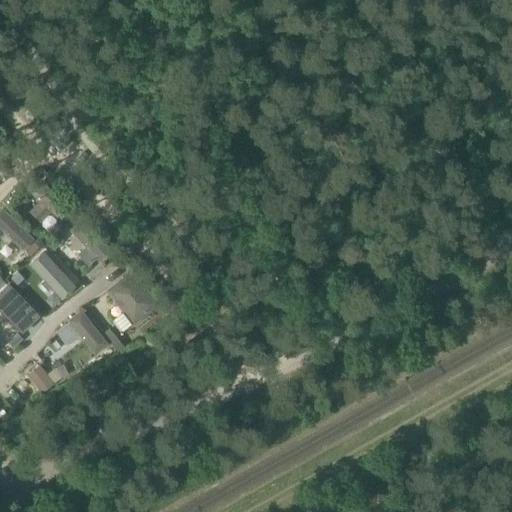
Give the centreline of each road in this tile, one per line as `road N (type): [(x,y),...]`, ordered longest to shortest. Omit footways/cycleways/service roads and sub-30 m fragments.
road 1 (unclassified): [(0,478),(47,475),(389,318),(511,249)]
road 2 (track): [(0,108),(193,299),(241,383)]
road 3 (track): [(237,511),(511,359)]
